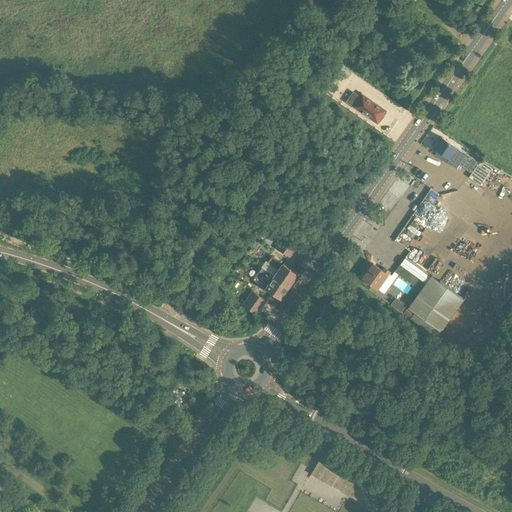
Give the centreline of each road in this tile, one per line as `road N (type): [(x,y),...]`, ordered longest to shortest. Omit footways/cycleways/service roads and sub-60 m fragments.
road 1 (secondary): [(260,351),(507,0)]
road 2 (tertiary): [(230,358),(134,304),(0,254)]
road 3 (residential): [(476,511),(267,381)]
road 4 (track): [(511,408),(395,407),(360,444)]
road 5 (secondary): [(146,511),(235,388)]
